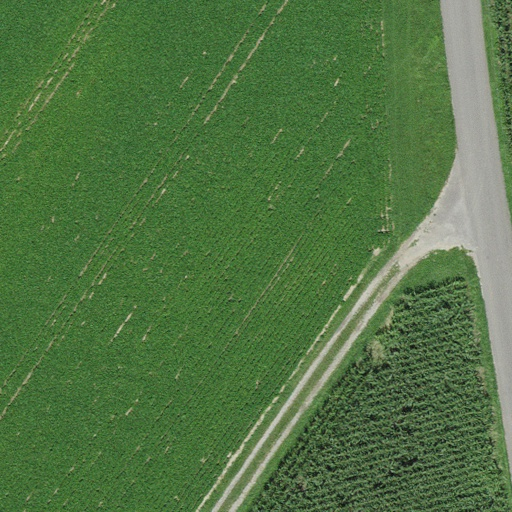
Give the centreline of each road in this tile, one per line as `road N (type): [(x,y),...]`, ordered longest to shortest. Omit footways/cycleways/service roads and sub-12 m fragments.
road 1 (track): [(231,511),(412,249),(491,183)]
road 2 (unclassified): [(464,0),(511,306)]
